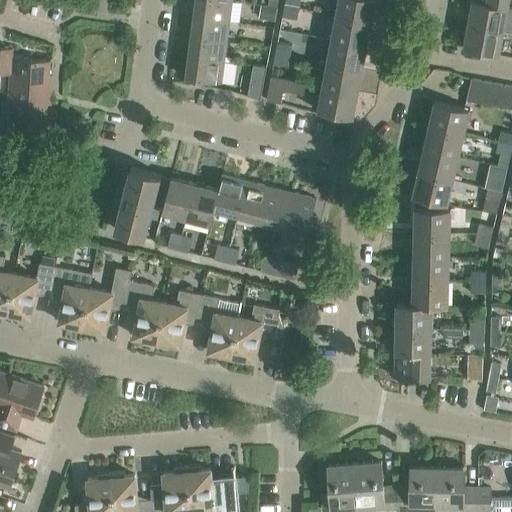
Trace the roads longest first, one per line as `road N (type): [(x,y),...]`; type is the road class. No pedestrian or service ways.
road 1 (residential): [(353,158),(143,103),(154,0)]
road 2 (residential): [(347,400),(353,158)]
road 3 (residential): [(288,432),(62,451)]
road 4 (residential): [(300,399),(91,362)]
road 5 (residential): [(353,158),(431,54),(441,0)]
road 6 (residential): [(511,433),(347,400)]
